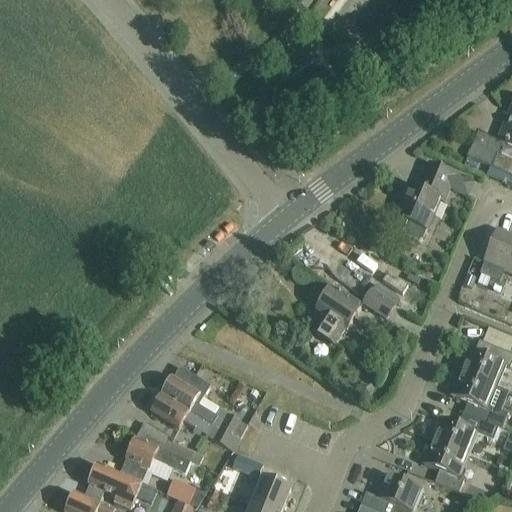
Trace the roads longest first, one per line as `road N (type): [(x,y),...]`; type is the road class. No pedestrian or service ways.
road 1 (tertiary): [(4,511),(185,305),(289,216)]
road 2 (residential): [(317,511),(346,446),(404,405),(485,211)]
road 3 (residential): [(289,216),(103,0)]
road 4 (tertiary): [(289,216),(511,47)]
